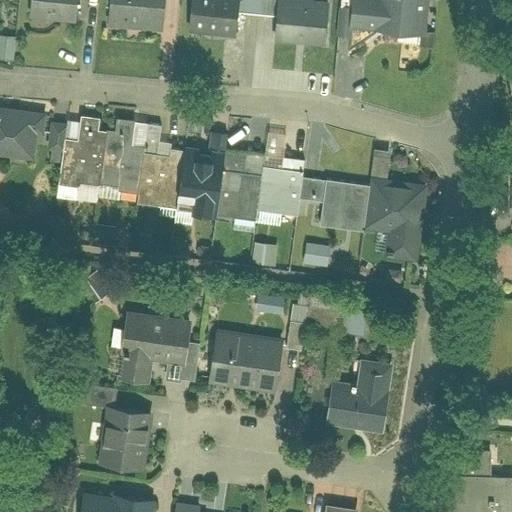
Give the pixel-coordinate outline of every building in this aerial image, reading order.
[(34,0),(34,12),(85,17),(87,0),(34,0)] [(110,0),(108,26),(156,31),(158,0),(110,0)] [(245,13),(246,0),(197,0),(194,27),(243,32),(245,13)] [(276,40),(325,44),(329,4),(282,0),(281,0),(246,0),(245,13),(278,16),(276,40)] [(354,0),(353,29),(430,32),(431,0),(354,0)] [(0,108),(0,159),(29,163),(32,135),(41,136),(44,114),(0,108)] [(304,197),(307,175),(262,169),(264,154),(162,141),(158,126),(69,116),(62,185),(139,193),(131,204),(251,219),(253,206),(302,212),(304,197)] [(368,232),(373,183),(307,175),(304,197),(326,199),(323,227),(368,232)] [(425,192),(373,183),(368,232),(387,233),(385,245),(384,255),(415,259),(425,192)] [(124,308),(119,349),(127,350),(123,377),(133,378),(156,381),(159,359),(185,362),(191,316),(124,308)] [(282,338),(215,329),(208,380),(275,389),(282,338)] [(360,382),(333,379),(327,424),(382,430),(390,364),(363,361),(360,382)] [(156,408),(101,403),(96,465),(151,470),(156,408)] [(501,511),(502,466),(481,467),(481,441),(446,441),(446,465),(439,466),(437,511),(501,511)] [(112,495),(83,490),(79,511),(155,511),(158,499),(113,491),(112,495)] [(198,511),(200,505),(177,501),(175,511),(198,511)]
